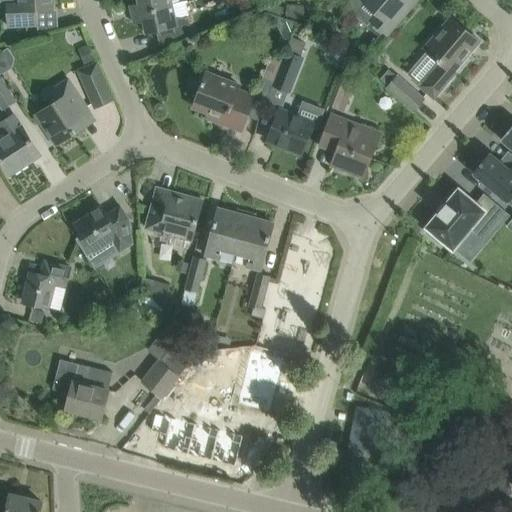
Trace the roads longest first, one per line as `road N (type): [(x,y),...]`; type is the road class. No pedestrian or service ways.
road 1 (residential): [(287,511),(367,226)]
road 2 (residential): [(367,226),(148,136)]
road 3 (residential): [(367,226),(511,62)]
road 4 (tertiary): [(277,511),(67,457)]
road 5 (residential): [(0,254),(16,223),(148,136)]
road 6 (residential): [(148,136),(94,0)]
